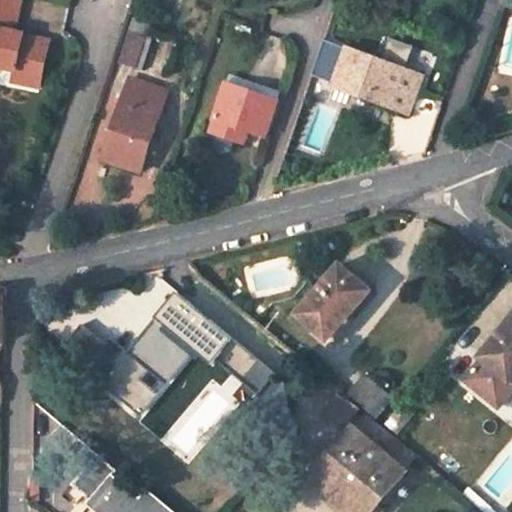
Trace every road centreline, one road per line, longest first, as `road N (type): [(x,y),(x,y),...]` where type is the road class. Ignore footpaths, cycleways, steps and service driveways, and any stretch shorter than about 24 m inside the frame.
road 1 (residential): [(25,272),(433,175)]
road 2 (residential): [(25,272),(16,511)]
